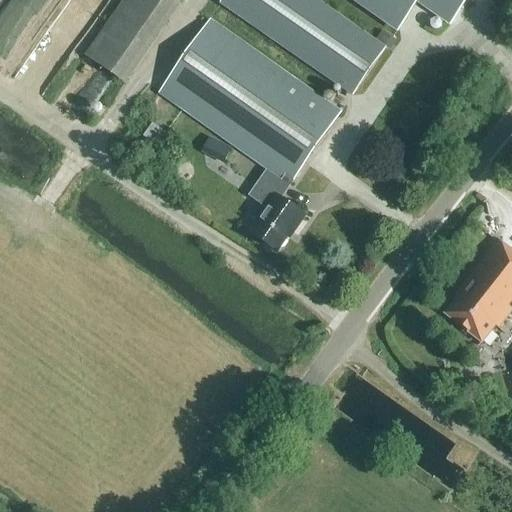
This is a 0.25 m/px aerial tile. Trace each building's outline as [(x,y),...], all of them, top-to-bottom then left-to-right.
[(118,79),(174,0),(125,0),(86,56),(118,79)] [(353,97),(386,50),(376,43),(314,0),(224,0),(221,5),(353,97)] [(356,0),(402,32),(422,3),(455,25),(472,0),(356,0)] [(280,200),(341,114),(210,22),(160,94),(282,180),(281,182),(266,172),(248,197),(267,210),(249,234),(275,253),(290,232),(292,233),(303,217),(280,200)] [(384,32),(376,43),(386,50),(394,39),(384,32)] [(511,250),(511,252),(498,242),(456,297),(459,299),(445,316),(482,345),(495,328),(498,330),(511,312),(511,250)]
